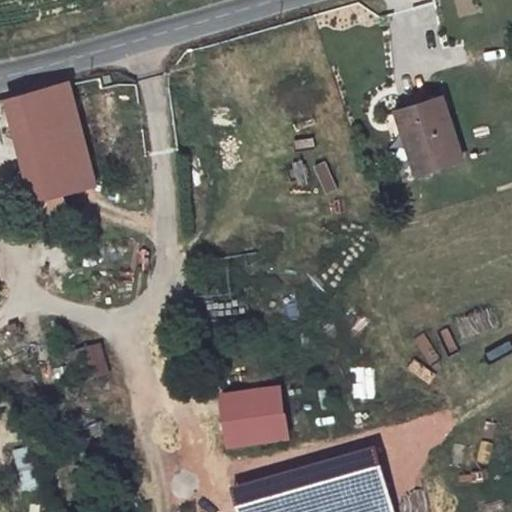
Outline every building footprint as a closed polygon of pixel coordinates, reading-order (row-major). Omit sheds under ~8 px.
[(70,80),(38,89),(47,123),(57,161),(64,192),(96,184),(70,80)] [(38,89),(9,98),(17,130),(47,123),(38,89)] [(463,158),(443,96),(405,108),(412,130),(409,131),(421,172),(463,158)] [(47,123),(17,130),(27,169),(57,161),(47,123)] [(57,161),(27,169),(32,188),(13,192),(16,204),(20,203),(23,214),(37,210),(39,217),(69,209),(64,192),(57,161)] [(258,166),(257,196),(270,196),(271,166),(258,166)] [(98,351),(75,357),(81,378),(104,372),(98,351)] [(280,383),(223,392),(231,442),(288,434),(280,383)] [(23,449),(12,453),(24,488),(35,484),(23,449)]
